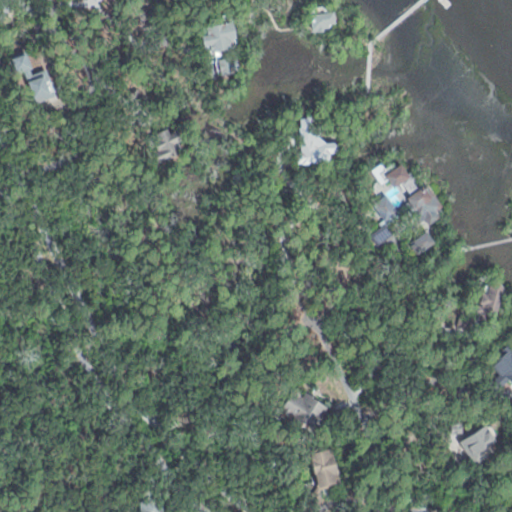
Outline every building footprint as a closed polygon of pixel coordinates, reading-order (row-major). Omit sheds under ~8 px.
[(0,11),(5,1),(13,6),(6,19),(0,16),(0,11)] [(308,14),(310,31),(339,28),(337,10),(308,14)] [(199,27),(205,54),(217,51),(219,57),(225,56),(224,49),(233,47),(232,38),(238,36),(235,21),(199,27)] [(9,57),(26,50),(34,72),(49,66),(60,94),(36,103),(25,72),(16,75),(9,57)] [(231,57),(239,56),(242,66),(233,68),(231,57)] [(300,118),(311,117),(312,129),(327,141),(334,140),(340,143),(340,148),(330,149),(332,161),(297,161),(291,125),(300,125),(300,118)] [(180,128),(185,139),(180,141),(184,150),(157,163),(149,148),(162,142),(158,133),(169,127),(172,132),(180,128)] [(387,172),(395,185),(411,175),(403,162),(387,172)] [(405,197),(431,181),(445,204),(438,208),(442,215),(431,222),(428,217),(420,222),(405,197)] [(389,193),(400,209),(389,217),(378,201),(389,193)] [(386,221),(394,234),(380,244),(371,231),(386,221)] [(429,231),(437,243),(419,255),(411,242),(429,231)] [(492,276),(502,279),(505,287),(498,316),(477,309),(482,290),(488,291),(492,276)] [(460,313),(474,317),(469,334),(455,330),(460,313)] [(510,344),(511,346),(511,382),(492,359),(510,344)] [(465,379),(472,390),(456,399),(450,388),(465,379)] [(282,410),(315,430),(329,406),(296,387),(282,410)] [(450,422),(451,432),(464,431),(463,421),(450,422)] [(488,423),(498,440),(485,448),(490,456),(472,467),(457,442),(488,423)] [(333,446),(309,451),(318,491),(343,485),(333,446)] [(141,511),(138,492),(166,488),(169,511),(141,511)]
